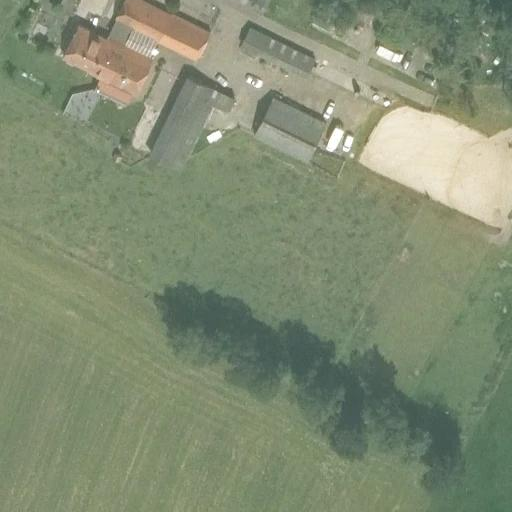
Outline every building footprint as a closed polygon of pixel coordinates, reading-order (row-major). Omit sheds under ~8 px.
[(116,19),(107,38),(124,46),(132,28),(196,60),(210,32),(172,13),(171,14),(142,0),(123,0),(115,18),(116,19)] [(267,0),(231,0),(261,14),(267,0)] [(150,59),(124,46),(107,38),(78,24),(62,56),(88,69),(87,71),(133,94),(150,59)] [(315,59),(250,27),(241,47),(305,77),(315,59)] [(397,50),(378,49),(377,76),(397,77),(397,50)] [(231,97),(211,86),(189,76),(149,153),(181,169),(213,104),(225,110),(231,97)] [(306,161),(324,123),(272,98),(254,136),(306,161)]
